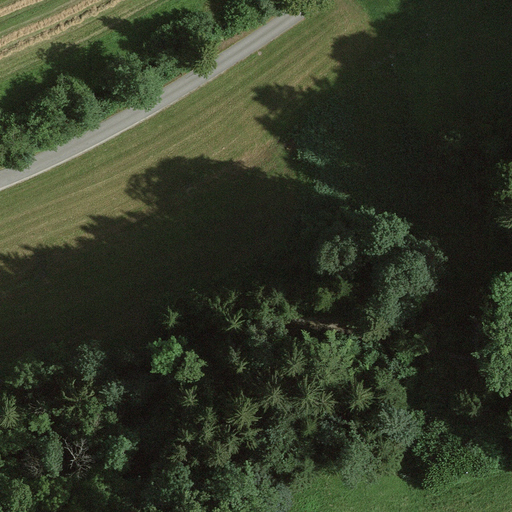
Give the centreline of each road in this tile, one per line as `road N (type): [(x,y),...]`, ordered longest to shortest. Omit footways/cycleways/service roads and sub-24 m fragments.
road 1 (track): [(0,386),(288,324),(343,327),(437,358),(511,364)]
road 2 (unclassified): [(0,179),(121,122),(315,0)]
